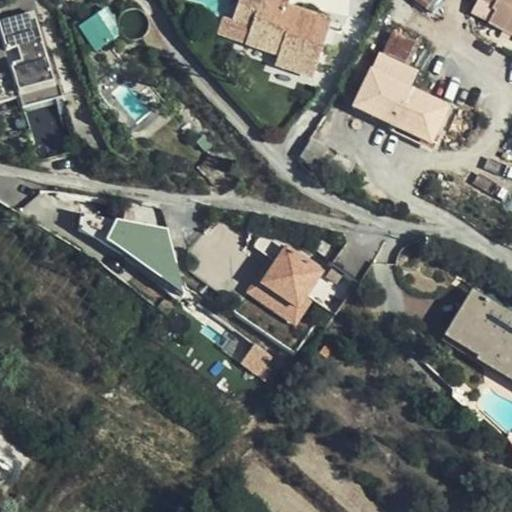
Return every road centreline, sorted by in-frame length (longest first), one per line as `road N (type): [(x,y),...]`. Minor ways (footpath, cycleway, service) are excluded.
road 1 (unclassified): [(380,225),(0,165)]
road 2 (residential): [(380,225),(280,162),(145,0)]
road 3 (unknown): [(280,162),(349,43),(348,0)]
road 4 (unclassified): [(511,258),(458,230),(380,225)]
